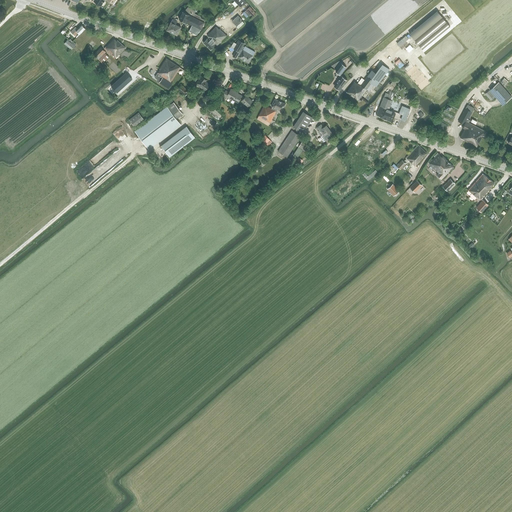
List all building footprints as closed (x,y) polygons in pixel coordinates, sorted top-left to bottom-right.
[(253,17),(256,14),(250,7),(246,10),(253,17)] [(196,35),(197,35),(201,29),(204,22),(205,20),(200,18),(201,16),(187,10),(186,13),(183,11),(179,19),(185,22),(186,21),(192,25),(189,31),(188,32),(196,36),(196,35)] [(252,18),(245,11),(238,17),(245,24),(252,18)] [(450,26),(437,11),(409,34),(422,49),(450,26)] [(177,35),(181,27),(176,24),(177,21),(178,19),(177,19),(176,21),(172,19),(167,30),(177,35)] [(80,35),(86,29),(81,25),(77,29),(75,27),(70,32),(75,36),(78,33),(80,35)] [(217,45),(226,36),(219,29),(216,27),(207,36),(209,38),(208,39),(207,38),(203,42),(210,49),(216,44),(217,45)] [(115,59),(126,47),(117,40),(117,41),(114,38),(104,49),(115,59)] [(71,43),(72,41),(73,41),(70,39),(68,41),(67,40),(64,44),(71,50),(76,44),(73,41),(71,43)] [(239,40),(234,48),(236,50),(232,56),(236,58),(245,43),(239,40)] [(245,46),(238,57),(249,63),(255,52),(245,46)] [(101,47),(94,54),(93,55),(98,60),(102,64),(109,57),(105,53),(106,52),(101,47)] [(171,82),(181,68),(166,58),(157,72),(158,73),(157,74),(154,72),(151,77),(169,89),(173,83),(171,82)] [(346,67),(342,63),(336,71),(340,75),(346,67)] [(372,70),(367,76),(364,80),(361,78),(357,83),(355,81),(346,92),(358,101),(371,83),(376,87),(389,69),(383,64),(376,73),(372,70)] [(126,72),(111,86),(117,93),(132,79),(126,72)] [(210,84),(204,80),(205,79),(202,76),(196,84),(205,91),(210,84)] [(335,87),(340,90),(348,80),(342,76),(337,82),(338,83),(335,87)] [(511,96),(498,81),(490,88),(503,103),(511,96)] [(185,96),(189,91),(181,85),(177,89),(185,96)] [(238,102),(242,95),(236,92),(231,89),(229,92),(226,90),(223,95),(226,97),(231,100),(231,99),(238,102)] [(485,94),(491,101),(495,97),(489,90),(485,94)] [(392,100),(395,94),(389,92),(388,94),(385,93),(376,115),(380,117),(391,122),(394,112),(389,109),(392,100)] [(241,101),(245,105),(247,107),(253,101),(247,95),(241,101)] [(271,106),(273,107),(272,109),(267,106),(266,107),(263,106),(257,119),(268,126),(270,123),(277,109),(282,112),(286,104),(274,98),(271,106)] [(167,107),(135,132),(148,149),(181,124),(176,118),(182,114),(174,102),(168,107),(167,107)] [(409,105),(400,102),(396,111),(401,113),(399,118),(404,120),(409,105)] [(477,147),(485,131),(482,129),(467,121),(474,108),(467,104),(458,122),(464,124),(462,128),(464,129),(460,138),(464,140),(464,141),(477,147)] [(303,133),(313,118),(303,111),(293,127),(303,133)] [(144,120),(139,113),(129,120),(135,127),(144,120)] [(324,143),(330,139),(328,137),(333,134),(330,130),(330,131),(326,125),(323,127),(321,124),(316,128),(318,131),(317,131),(324,143)] [(191,132),(186,126),(179,132),(161,145),(169,155),(194,136),(191,132)] [(287,157),(301,136),(291,130),(278,151),(287,157)] [(273,142),(265,135),(261,139),(268,146),(273,142)] [(361,154),(370,161),(377,156),(375,153),(377,150),(374,146),(375,147),(373,143),(370,141),(367,143),(365,146),(367,150),(363,146),(360,148),(362,149),(363,151),(361,154)] [(310,147),(302,142),(299,147),(306,152),(310,147)] [(355,153),(359,146),(354,144),(351,151),(355,153)] [(416,166),(427,153),(418,144),(405,157),(412,164),(413,163),(416,166)] [(439,155),(429,164),(438,173),(437,175),(442,180),(454,168),(443,157),(442,158),(439,155)] [(401,169),(406,164),(402,160),(397,166),(401,169)] [(77,171),(82,175),(86,170),(81,166),(77,171)] [(368,181),(378,173),(376,170),(368,176),(365,172),(363,174),(368,181)] [(477,196),(481,199),(495,183),(482,173),(468,190),(477,197),(477,196)] [(443,187),(448,191),(455,184),(450,180),(443,187)] [(417,181),(410,188),(415,193),(422,186),(417,181)] [(393,184),(387,189),(394,196),(399,191),(393,184)] [(483,200),(476,207),(481,212),(488,204),(483,200)]
